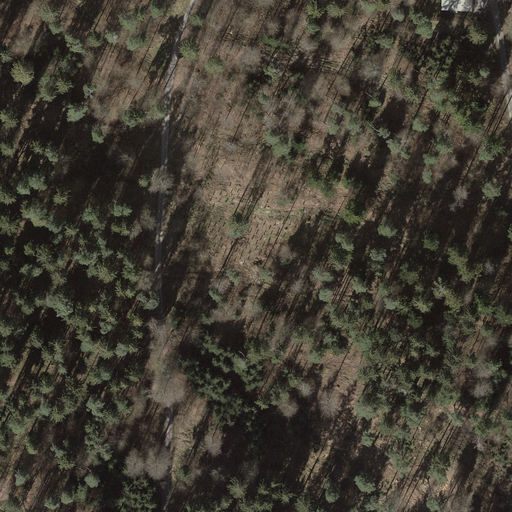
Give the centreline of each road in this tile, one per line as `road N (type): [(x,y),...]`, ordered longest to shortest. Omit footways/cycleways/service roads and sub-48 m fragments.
road 1 (track): [(195,0),(170,76),(160,221),(170,390),(165,511)]
road 2 (track): [(67,0),(130,58),(170,76)]
